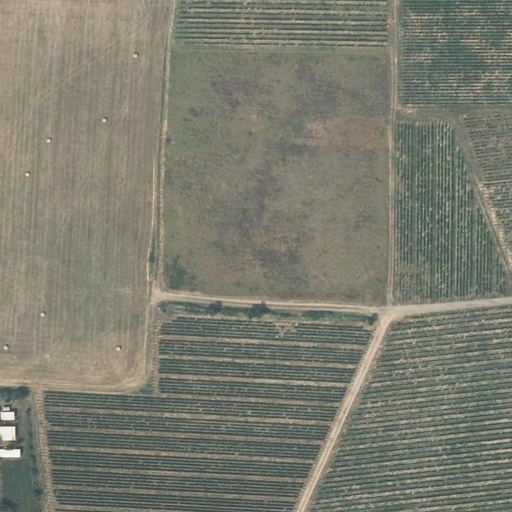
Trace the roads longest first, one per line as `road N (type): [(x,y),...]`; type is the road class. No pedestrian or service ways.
road 1 (track): [(0,383),(139,387),(150,367),(157,299),(394,311)]
road 2 (track): [(157,299),(171,0)]
